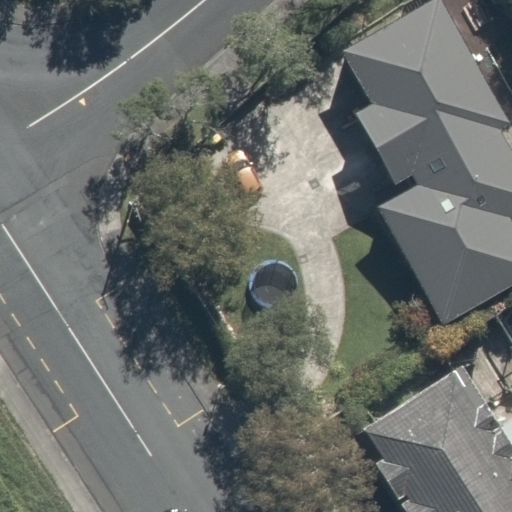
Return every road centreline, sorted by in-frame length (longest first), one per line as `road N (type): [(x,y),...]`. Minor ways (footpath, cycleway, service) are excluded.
road 1 (residential): [(0,216),(189,511)]
road 2 (residential): [(0,147),(205,0)]
